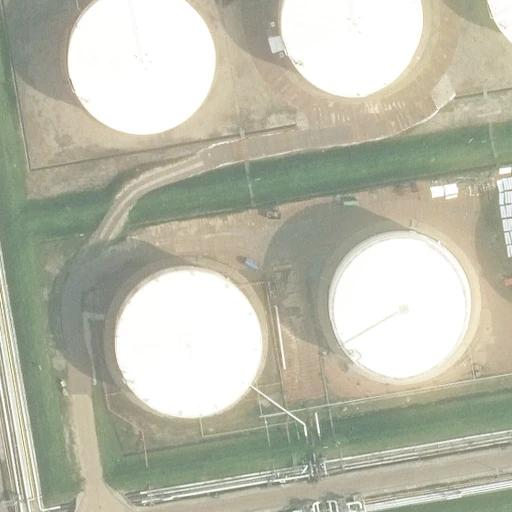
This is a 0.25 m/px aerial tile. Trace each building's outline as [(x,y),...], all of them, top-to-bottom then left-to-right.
[(77,100),(105,123),(150,129),(183,116),(206,91),(216,50),(203,11),(192,0),(81,0),(64,29),(62,65),(77,100)] [(290,63),(318,85),(364,92),(396,79),(420,53),(430,12),(425,0),(277,0),(275,27),(290,63)] [(511,0),(493,0),(503,22),(511,29),(511,0)] [(341,344),(369,366),(414,373),(447,360),(470,334),(480,293),(467,254),(444,231),(410,219),(374,224),(347,243),(329,272),(326,308),(341,344)] [(124,378),(152,401),(197,408),(230,395),(253,369),(263,328),(250,289),(227,266),(193,254),(157,259),(129,277),(111,307),(108,343),(124,378)]
